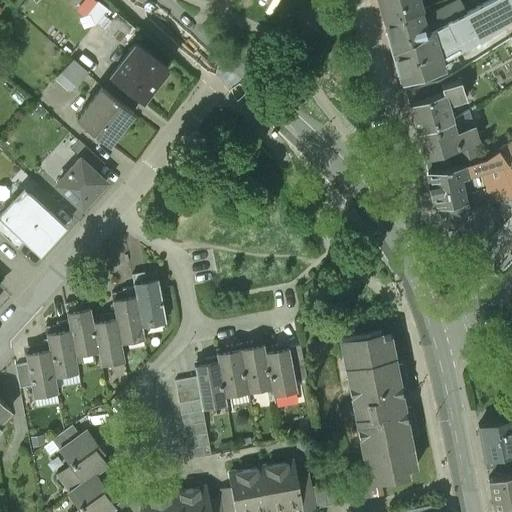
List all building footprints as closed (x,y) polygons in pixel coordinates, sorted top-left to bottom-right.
[(379,0),(384,18),(419,8),(422,7),(419,0),(379,0)] [(511,0),(490,0),(459,16),(454,6),(424,22),(427,33),(433,29),(448,76),(510,37),(511,39),(511,0)] [(419,8),(384,18),(394,50),(427,33),(424,22),(419,8)] [(136,27),(118,11),(105,26),(122,42),(136,27)] [(427,33),(394,50),(405,90),(429,84),(439,80),(448,76),(433,29),(427,33)] [(167,67),(135,42),(114,68),(111,65),(106,70),(142,98),(167,67)] [(85,48),(76,58),(88,69),(88,70),(97,60),(85,48)] [(73,55),(55,76),(69,90),(88,69),(76,58),(73,55)] [(461,79),(442,85),(444,92),(446,91),(449,103),(471,95),(470,90),(466,92),(461,79)] [(134,108),(102,84),(77,117),(110,141),(134,108)] [(444,92),(408,102),(416,130),(453,118),(454,118),(449,103),(446,91),(444,92)] [(477,104),(464,112),(468,123),(472,122),(473,126),(480,124),(478,119),(481,117),(477,104)] [(453,118),(416,130),(424,157),(427,170),(463,164),(459,146),(474,142),(470,127),(456,130),(453,118)] [(511,139),(485,158),(465,163),(467,176),(461,177),(465,200),(466,200),(468,206),(487,202),(511,197),(511,139)] [(474,142),(459,146),(463,164),(465,163),(485,158),(484,156),(481,156),(480,153),(477,153),(474,142)] [(106,180),(80,157),(56,183),(82,206),(106,180)] [(463,164),(427,170),(434,205),(445,204),(465,200),(461,177),(467,176),(465,163),(463,164)] [(65,225),(29,192),(18,203),(13,198),(0,212),(0,215),(35,248),(46,236),(51,240),(65,225)] [(465,200),(445,204),(449,226),(458,224),(461,239),(492,234),(487,202),(468,206),(466,200),(465,200)] [(158,271),(144,274),(144,270),(132,272),(134,283),(142,325),(167,320),(158,271)] [(134,283),(122,285),(123,289),(111,291),(115,311),(120,340),(144,336),(142,325),(134,283)] [(88,298),(77,300),(76,298),(64,300),(67,316),(74,353),(98,349),(92,321),(88,298)] [(115,311),(103,313),(104,319),(92,321),(98,349),(100,363),(124,359),(120,340),(115,311)] [(67,316),(55,319),(56,322),(45,324),(48,344),(54,375),(78,370),(74,353),(67,316)] [(389,336),(371,340),(370,334),(339,340),(345,371),(344,372),(350,405),(353,404),(356,417),(353,417),(360,452),(361,452),(367,481),(395,476),(394,471),(415,466),(410,445),(408,445),(407,436),(415,435),(409,408),(404,409),(401,394),(406,392),(401,364),(394,366),(389,336)] [(263,344),(253,345),(252,340),(239,343),(248,390),(271,385),(263,344)] [(248,390),(239,343),(226,345),(227,350),(216,352),(217,355),(224,394),(248,390)] [(48,344),(34,347),(35,352),(25,354),(27,363),(31,384),(33,395),(57,390),(54,375),(48,344)] [(288,347),(278,349),(277,344),(268,346),(264,346),(271,385),(272,393),(295,389),(288,347)] [(217,355),(204,357),(205,363),(194,365),(196,374),(198,386),(200,397),(202,406),(226,402),(224,394),(217,355)] [(27,363),(15,365),(19,386),(31,384),(27,363)] [(196,374),(174,379),(176,390),(198,386),(196,374)] [(198,386),(176,390),(178,401),(200,397),(198,386)] [(200,397),(178,401),(181,412),(202,408),(202,406),(200,397)] [(10,409),(0,399),(0,426),(4,422),(1,418),(10,409)] [(202,408),(181,412),(183,424),(204,420),(202,408)] [(204,420),(183,424),(185,435),(206,431),(204,420)] [(511,424),(511,420),(477,427),(484,459),(511,453),(511,424)] [(73,422),(52,436),(59,446),(80,431),(73,422)] [(80,431),(59,446),(71,462),(58,472),(70,488),(95,470),(106,462),(94,445),(98,443),(86,427),(80,431)] [(206,431),(185,435),(187,446),(208,442),(206,431)] [(208,442),(187,446),(189,457),(211,453),(208,442)] [(294,463),(261,469),(269,511),(302,505),(298,486),(294,463)] [(261,469),(229,475),(231,487),(235,511),(265,511),(269,511),(261,469)] [(70,488),(68,490),(78,504),(66,511),(104,511),(114,505),(102,487),(105,485),(95,470),(70,488)] [(511,471),(488,477),(494,508),(511,503),(511,471)] [(365,477),(311,487),(315,509),(369,499),(365,477)] [(310,483),(298,486),(302,505),(302,511),(306,511),(315,510),(310,483)] [(208,486),(174,492),(177,511),(212,511),(210,497),(208,486)] [(235,511),(231,487),(219,490),(220,495),(223,511),(235,511)] [(177,511),(174,492),(142,498),(144,511),(177,511)] [(223,511),(220,495),(210,497),(212,511),(223,511)] [(511,511),(511,503),(494,508),(494,511),(511,511)]
